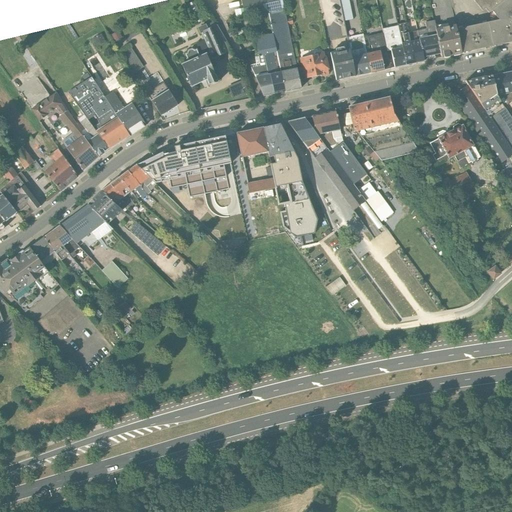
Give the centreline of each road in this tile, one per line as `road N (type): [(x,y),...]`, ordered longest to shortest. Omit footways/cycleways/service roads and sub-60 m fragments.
road 1 (primary): [(511,346),(347,374),(136,425),(0,473)]
road 2 (primary): [(0,498),(274,418),(511,373)]
road 3 (residential): [(0,250),(148,143),(262,109)]
road 4 (residential): [(262,109),(511,56)]
road 5 (residential): [(262,109),(203,0)]
